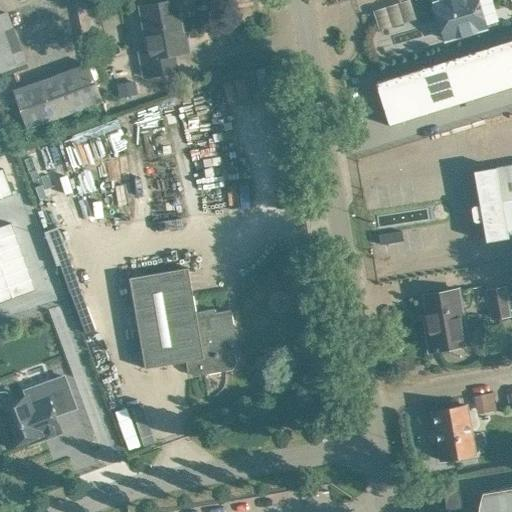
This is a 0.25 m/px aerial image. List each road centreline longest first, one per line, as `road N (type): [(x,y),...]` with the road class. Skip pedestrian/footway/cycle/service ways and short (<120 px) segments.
road 1 (unclassified): [(377,449),(303,0)]
road 2 (unclassified): [(69,511),(138,486),(377,449)]
